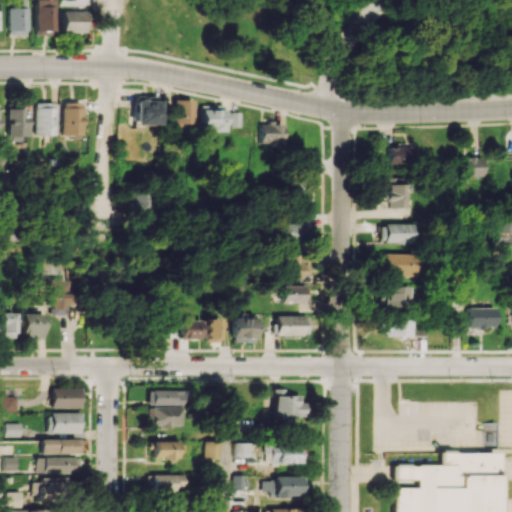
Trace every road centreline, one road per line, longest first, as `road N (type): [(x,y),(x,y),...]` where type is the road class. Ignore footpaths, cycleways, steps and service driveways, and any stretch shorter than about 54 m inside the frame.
road 1 (tertiary): [(511,108),(365,113),(147,69),(0,65)]
road 2 (tertiary): [(343,110),(342,511)]
road 3 (residential): [(343,366),(0,366)]
road 4 (residential): [(113,0),(104,241)]
road 5 (residential): [(343,366),(511,365)]
road 6 (residential): [(109,366),(109,511)]
